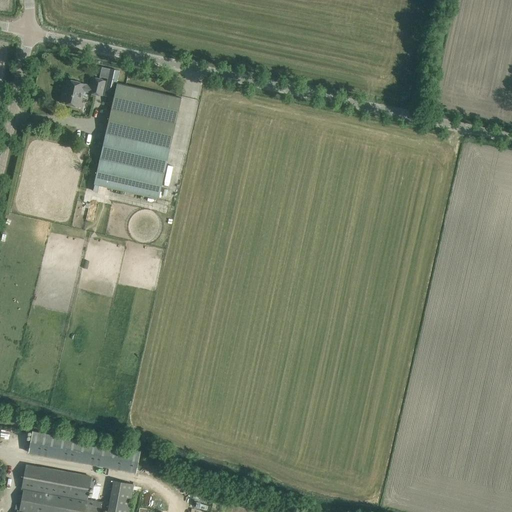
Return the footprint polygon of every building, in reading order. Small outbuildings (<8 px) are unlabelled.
[(102,67),(100,76),(108,78),(105,91),(114,93),(119,71),(102,67)] [(60,103),(80,107),(84,90),(89,92),(89,93),(102,96),(105,80),(93,78),(91,86),(85,85),(85,84),(68,80),(65,89),(63,89),(60,103)] [(94,184),(158,198),(181,98),(117,83),(94,184)] [(141,451),(32,431),(29,452),(137,472),(141,451)] [(17,511),(99,511),(101,501),(97,501),(87,498),(87,497),(87,496),(89,487),(90,481),(90,480),(91,477),(90,476),(36,466),(26,464),(22,488),(24,489),(20,510),(18,510),(17,511)] [(127,511),(133,485),(113,481),(107,511),(127,511)]
